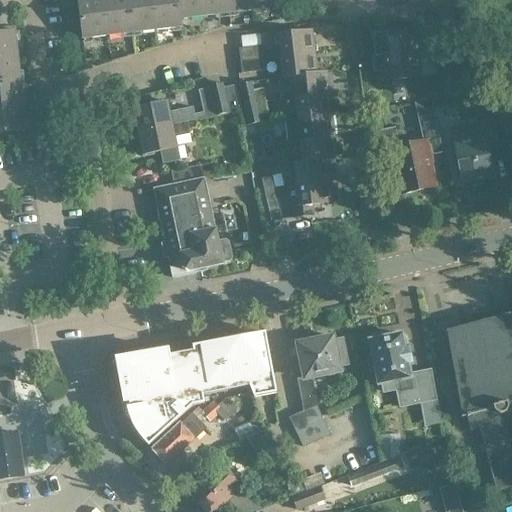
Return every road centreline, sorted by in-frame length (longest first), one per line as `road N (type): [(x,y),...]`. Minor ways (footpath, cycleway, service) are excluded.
road 1 (residential): [(120,320),(511,240)]
road 2 (residential): [(120,320),(74,85)]
road 3 (residential): [(160,511),(98,434),(81,329)]
road 4 (residential): [(74,85),(218,35)]
